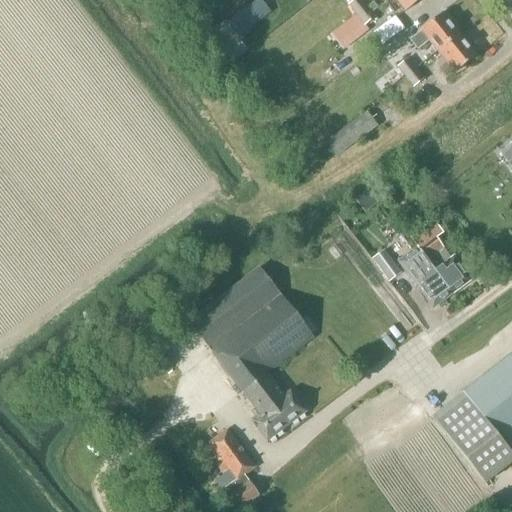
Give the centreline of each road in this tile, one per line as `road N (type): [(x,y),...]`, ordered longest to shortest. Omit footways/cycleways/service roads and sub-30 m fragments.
road 1 (residential): [(168,421),(213,390),(268,460),(511,277)]
road 2 (track): [(227,211),(262,227),(290,215),(511,45)]
road 3 (track): [(107,511),(98,488),(108,466),(168,421)]
